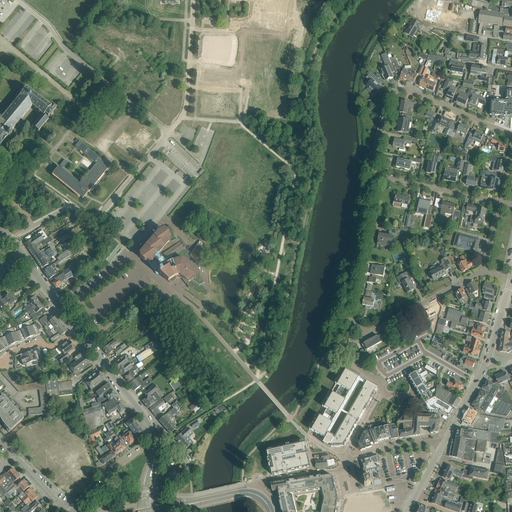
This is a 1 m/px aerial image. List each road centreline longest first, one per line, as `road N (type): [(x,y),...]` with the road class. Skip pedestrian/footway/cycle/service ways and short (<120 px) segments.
road 1 (unclassified): [(72,206),(93,222),(169,132),(18,0)]
road 2 (residential): [(374,174),(393,91),(409,90),(511,134)]
road 3 (residential): [(367,333),(347,310),(374,174)]
road 4 (secondary): [(155,440),(145,415),(77,328)]
road 5 (residential): [(482,272),(367,333)]
road 6 (residential): [(498,202),(374,174)]
